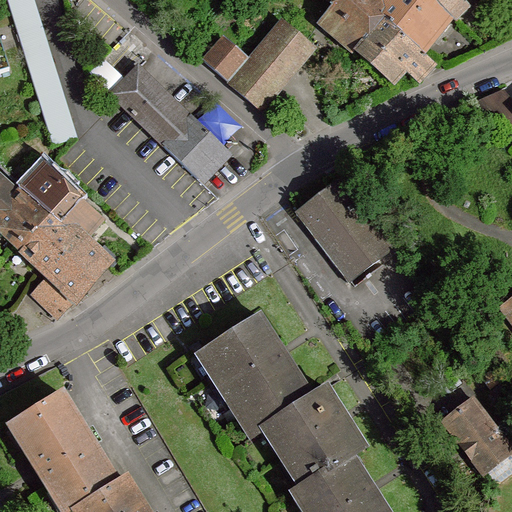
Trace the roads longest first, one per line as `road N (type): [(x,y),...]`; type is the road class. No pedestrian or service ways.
road 1 (residential): [(0,371),(104,317),(300,170)]
road 2 (residential): [(300,170),(115,0)]
road 3 (residential): [(300,170),(368,128),(511,63)]
